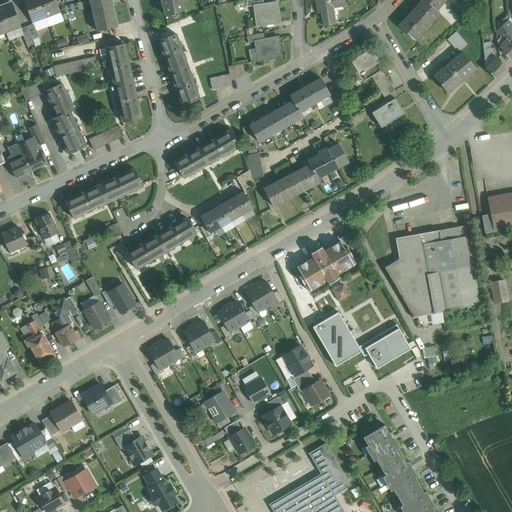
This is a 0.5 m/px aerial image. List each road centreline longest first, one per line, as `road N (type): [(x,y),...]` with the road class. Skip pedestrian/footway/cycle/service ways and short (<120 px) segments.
road 1 (residential): [(125,338),(450,141)]
road 2 (residential): [(213,484),(393,380),(467,511)]
road 3 (residential): [(111,346),(203,506)]
road 4 (residential): [(165,139),(0,215)]
road 5 (residential): [(213,484),(125,338)]
road 6 (residential): [(296,66),(165,139)]
road 7 (residential): [(133,0),(165,139)]
road 8 (residential): [(377,20),(450,141)]
road 9 (residential): [(111,346),(0,412)]
road 10 (residential): [(165,139),(160,200),(119,242)]
